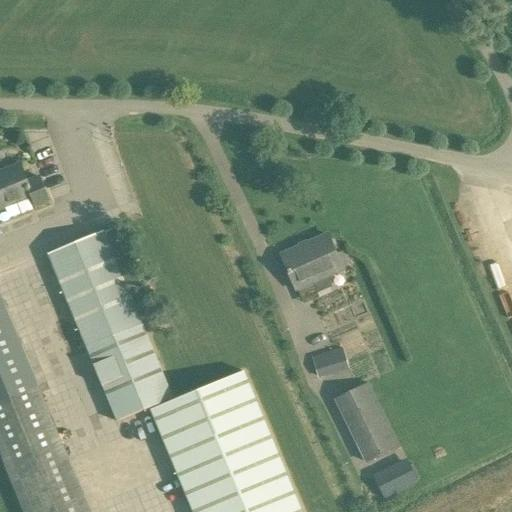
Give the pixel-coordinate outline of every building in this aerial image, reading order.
[(36,207),(49,202),(40,178),(27,183),(20,165),(0,173),(0,210),(32,197),(36,207)] [(118,423),(150,409),(192,511),(303,511),(245,371),(173,400),(145,333),(104,233),(50,256),(118,423)] [(296,290),(313,282),(318,293),(332,286),(328,276),(343,270),(328,235),(281,255),(296,290)] [(0,452),(13,485),(24,511),(88,511),(68,463),(0,295),(0,452)] [(342,347),(312,357),(319,378),(349,368),(342,347)] [(368,382),(335,399),(351,432),(367,462),(400,446),(368,382)] [(383,497),(419,480),(408,457),(372,474),(383,497)]
